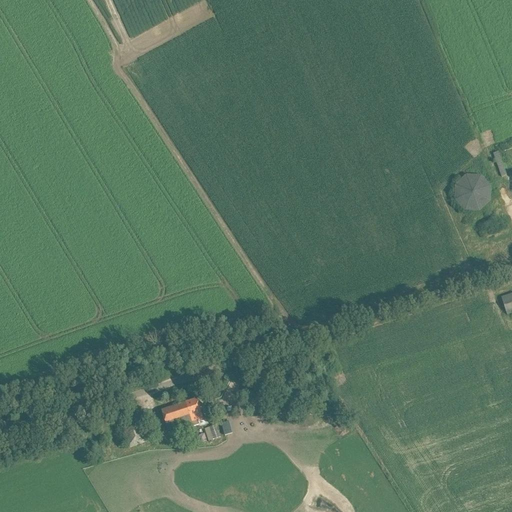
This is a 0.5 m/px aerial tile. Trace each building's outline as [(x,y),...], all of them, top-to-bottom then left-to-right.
[(483,208),(485,207),(488,203),(490,199),(491,195),(491,191),(490,188),(487,183),(482,178),(478,176),(474,175),(470,175),(467,176),(464,177),(462,179),(459,182),(457,185),(456,189),(455,194),(455,198),(457,201),(459,204),(462,207),(466,210),(469,211),(472,211),(474,211),(478,210),(480,210),(483,208)] [(511,294),(501,298),(507,315),(511,313),(511,294)] [(267,403),(264,393),(245,399),(248,409),(267,403)] [(203,419),(200,409),(197,399),(162,410),(168,431),(191,424),(192,427),(200,425),(199,421),(203,419)] [(150,441),(144,420),(137,422),(135,416),(119,421),(128,448),(150,441)] [(209,428),(213,440),(220,438),(216,426),(209,428)]
